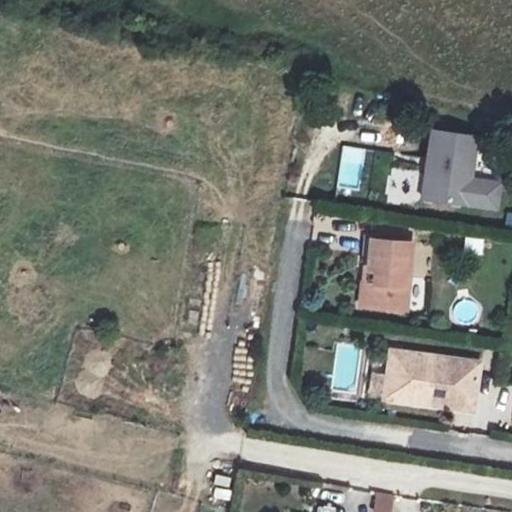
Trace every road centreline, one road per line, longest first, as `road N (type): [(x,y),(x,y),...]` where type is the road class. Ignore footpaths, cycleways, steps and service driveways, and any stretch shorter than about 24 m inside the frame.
road 1 (residential): [(511,448),(287,415),(271,373),(298,207)]
road 2 (residential): [(511,487),(254,451)]
